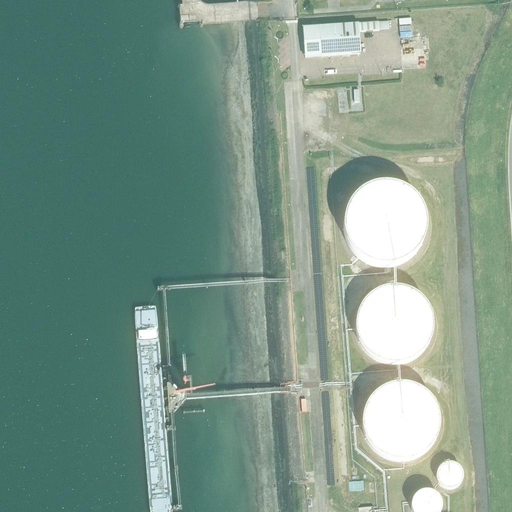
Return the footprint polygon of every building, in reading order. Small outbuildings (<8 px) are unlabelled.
[(305,58),(321,57),(360,54),(359,32),(379,31),(378,23),(303,28),(305,58)] [(426,227),(425,221),(424,215),(422,210),(419,204),(415,200),(411,195),(406,192),(401,189),(395,187),(389,186),(383,186),(377,186),(371,188),(366,190),(360,193),(356,197),(352,201),(348,206),(346,212),(344,218),(343,224),(343,230),(344,236),(346,241),(348,247),(351,252),(355,256),(360,260),(365,263),(369,265),(375,267),(380,268),(385,268),(390,268),(396,266),(401,265),(406,262),(410,259),(415,255),(419,250),(422,245),(424,239),(425,233),(426,227)] [(433,329),(433,323),(432,318),(431,312),(428,308),(425,303),(421,299),(417,295),(412,292),(407,290),(402,289),(397,288),(392,288),(386,288),(381,290),(377,292),(372,294),(368,298),(364,301),(361,305),(358,310),(356,315),(355,320),(355,325),(355,330),(356,337),(358,343),(361,349),(365,354),(370,358),(376,362),(380,364),(385,365),(390,366),(394,366),(399,366),(404,365),(409,363),(414,361),(419,357),(423,354),(426,349),(429,345),(431,339),(433,334),(433,329)] [(439,434),(440,427),(440,420),(439,413),(436,406),(432,400),(427,395),(422,391),(415,387),(409,385),(401,384),(395,385),(389,386),(383,388),(378,392),(373,396),(369,400),(366,405),(363,411),(362,417),(361,423),(362,430),(364,437),(367,444),(371,449),(376,454),(382,458),(388,461),(395,463),(402,463),(410,462),(416,460),(423,457),(428,452),(433,447),(436,441),(439,434)] [(463,477),(463,474),(462,471),(460,468),(458,466),(455,464),(452,463),(449,463),(446,463),(443,464),(441,466),(439,468),(437,471),(436,474),(436,477),(436,480),(437,483),(439,485),(441,487),(443,489),(446,490),(449,490),(452,490),(455,489),(458,487),(460,485),(462,483),(463,480),(463,477)] [(440,511),(441,511),(442,507),(442,504),(441,501),(439,498),(437,496),(435,494),(432,492),(429,491),(426,491),(423,491),(420,492),(417,493),(415,495),(413,498),(411,500),(410,503),(410,506),(410,509),(410,511),(440,511)]
